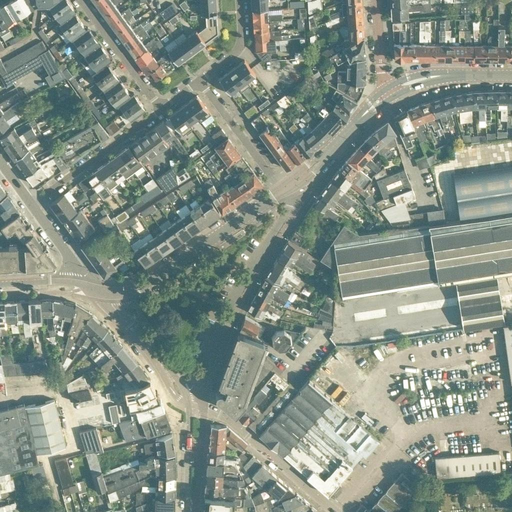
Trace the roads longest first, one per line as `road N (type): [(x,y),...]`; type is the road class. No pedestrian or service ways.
road 1 (tertiary): [(100,293),(137,288),(282,190)]
road 2 (residential): [(214,360),(203,356),(217,323),(290,206),(282,190)]
road 3 (residential): [(335,511),(225,417),(188,403)]
road 4 (residential): [(30,204),(161,109)]
road 5 (residential): [(188,403),(100,293)]
road 6 (residential): [(80,0),(161,109)]
road 7 (residential): [(200,82),(282,190)]
